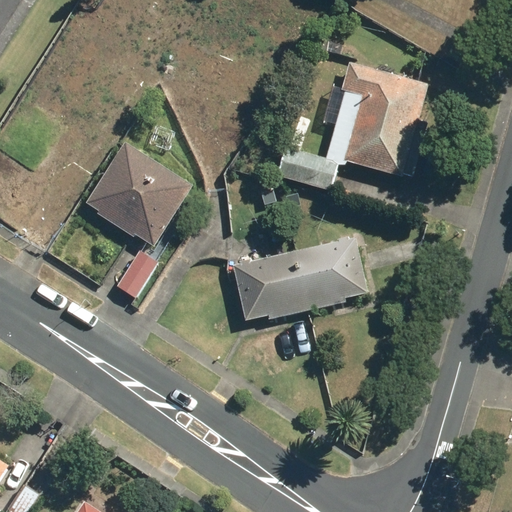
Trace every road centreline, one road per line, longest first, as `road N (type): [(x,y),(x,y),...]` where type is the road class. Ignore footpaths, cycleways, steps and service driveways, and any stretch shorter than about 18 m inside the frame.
road 1 (tertiary): [(0,301),(319,511)]
road 2 (residential): [(511,179),(434,457),(411,511)]
